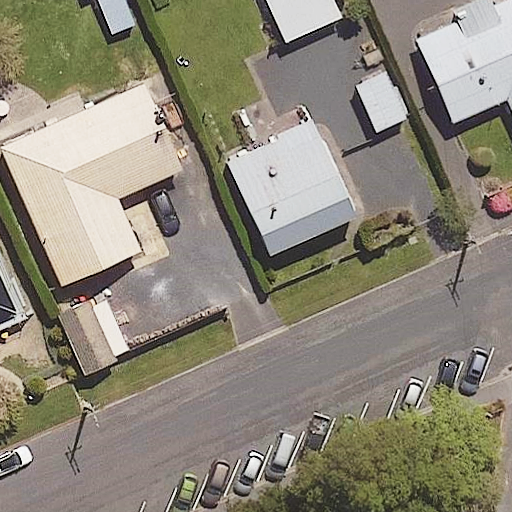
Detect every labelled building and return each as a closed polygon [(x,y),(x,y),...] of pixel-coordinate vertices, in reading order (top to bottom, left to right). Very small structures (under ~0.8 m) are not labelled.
[(331,0),(267,0),(284,38),(338,14),(331,0)] [(511,0),(494,0),(494,1),(493,0),(472,0),(459,6),(463,16),(416,37),(453,118),(506,94),(511,108),(511,0)] [(404,115),(384,68),(354,81),(374,128),(404,115)] [(179,165),(142,81),(0,143),(0,145),(59,280),(137,246),(114,194),(179,165)] [(353,210),(310,118),(226,158),(269,250),(353,210)] [(0,314),(14,309),(0,277),(0,314)] [(112,359),(86,298),(57,310),(83,371),(112,359)]
